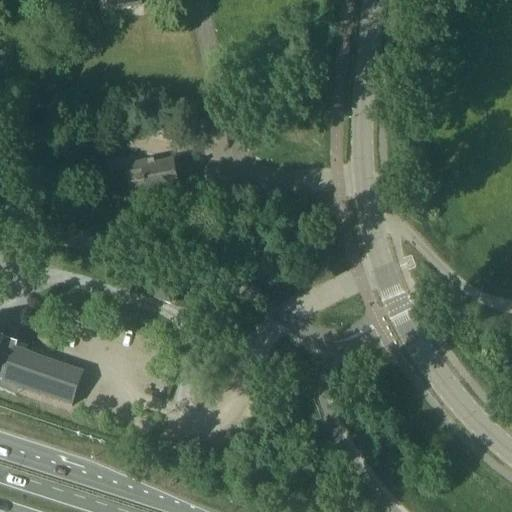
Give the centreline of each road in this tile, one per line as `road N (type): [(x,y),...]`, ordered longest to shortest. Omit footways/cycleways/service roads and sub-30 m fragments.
road 1 (unclassified): [(371,0),(361,181),(378,264),(423,358),(511,455)]
road 2 (secondary): [(184,511),(0,450)]
